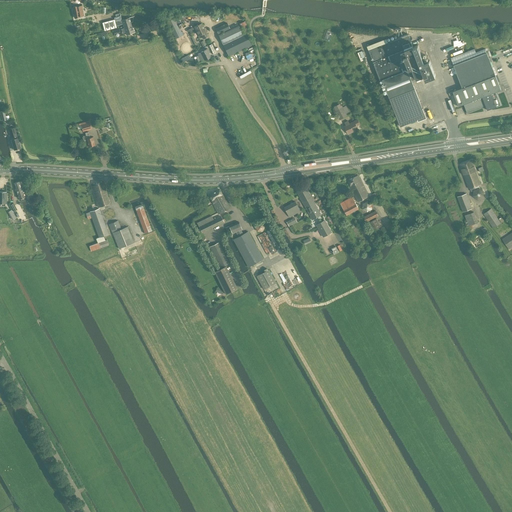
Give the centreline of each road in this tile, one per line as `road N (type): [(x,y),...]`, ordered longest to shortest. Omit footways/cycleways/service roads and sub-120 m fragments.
road 1 (primary): [(0,170),(207,180),(511,138)]
road 2 (track): [(389,511),(271,304),(286,297),(250,231)]
road 3 (unclassified): [(0,356),(87,511)]
